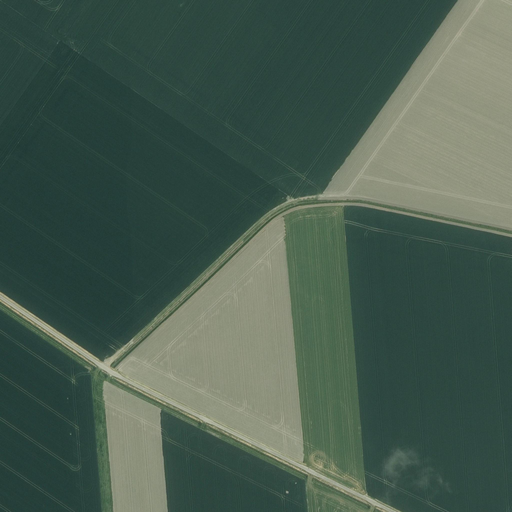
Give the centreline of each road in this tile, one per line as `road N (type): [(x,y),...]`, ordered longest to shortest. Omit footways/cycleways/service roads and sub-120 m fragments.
road 1 (unclassified): [(392,511),(129,382),(0,296)]
road 2 (track): [(104,367),(265,216),(317,196)]
